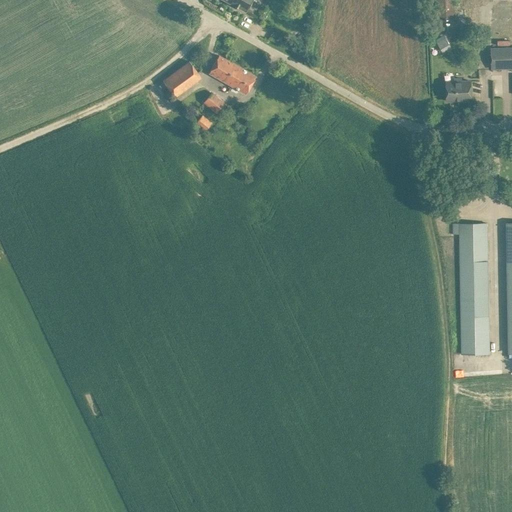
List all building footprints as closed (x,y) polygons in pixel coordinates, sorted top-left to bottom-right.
[(224,0),(246,12),(252,0),(224,0)] [(446,39),(438,44),(442,51),(450,46),(446,39)] [(511,47),(491,49),(492,69),(511,67),(511,47)] [(209,72),(231,85),(241,68),(219,55),(209,72)] [(189,61),(162,80),(171,92),(197,73),(189,61)] [(241,68),(231,85),(245,93),(255,76),(241,68)] [(447,101),(472,100),(471,81),(446,81),(447,101)] [(225,104),(211,92),(205,100),(204,102),(218,113),(225,104)] [(202,115),(195,122),(205,130),(211,123),(202,115)] [(459,224),(453,224),(453,234),(460,234),(461,355),(489,354),(487,223),(459,224)]
